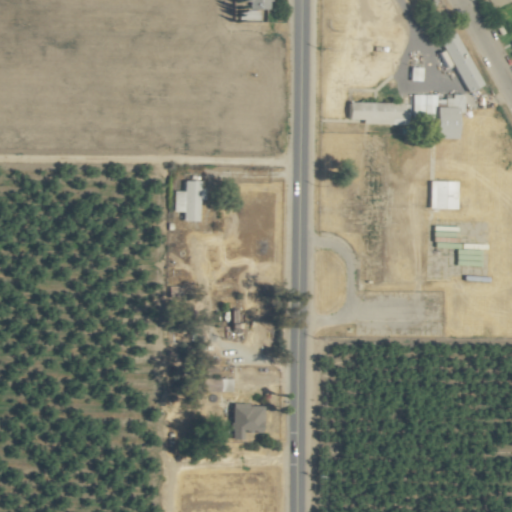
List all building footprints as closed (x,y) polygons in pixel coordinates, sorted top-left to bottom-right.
[(233,22),(265,22),(264,0),(237,0),(238,1),(233,1),(233,22)] [(483,0),(489,10),(508,0),(483,0)] [(479,85),(451,32),(436,41),(463,93),(479,85)] [(418,81),(418,68),(406,68),(406,81),(418,81)] [(452,139),(452,113),(460,113),(460,96),(409,96),(409,119),(430,119),(430,139),(452,139)] [(344,119),(358,120),(358,124),(405,125),(405,104),(345,102),(344,119)] [(358,164),(381,163),(381,139),(358,140),(358,164)] [(170,212),(180,212),(179,221),(195,222),(196,181),(180,181),(179,191),(171,191),(170,212)] [(426,209),(453,209),(453,181),(426,181),(426,209)] [(229,379),(199,378),(199,392),(229,392),(229,379)] [(259,406),(228,405),(227,440),(238,441),(238,433),(258,434),(259,406)]
